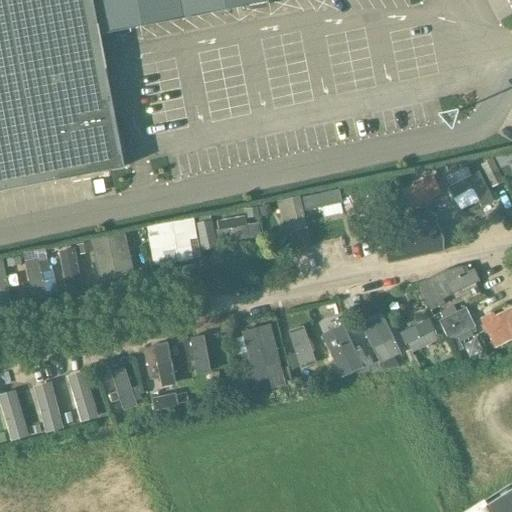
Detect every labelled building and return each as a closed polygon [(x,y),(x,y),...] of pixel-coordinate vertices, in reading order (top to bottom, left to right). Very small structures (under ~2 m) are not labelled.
[(0,0),(0,190),(126,167),(116,116),(105,108),(101,89),(109,78),(100,33),(94,0),(0,0)] [(94,0),(100,33),(268,1),(268,0),(94,0)] [(504,181),(493,159),(481,164),(492,187),(504,181)] [(432,197),(443,193),(434,174),(433,175),(432,171),(423,176),(424,179),(414,184),(404,189),(407,198),(411,207),(423,202),(425,206),(434,201),(432,197)] [(363,212),(386,201),(381,189),(380,190),(375,180),(360,188),(356,180),(349,183),(353,192),(349,194),(353,202),(352,203),(357,215),(363,212)] [(294,231),(308,228),(300,195),(278,200),(284,225),(292,223),(294,231)] [(271,210),(270,204),(259,207),(262,217),(268,215),(271,210)] [(247,218),(259,216),(258,207),(246,209),(247,218)] [(386,221),(383,222),(384,231),(383,232),(384,237),(383,237),(389,263),(445,250),(444,249),(446,247),(445,242),(443,241),(438,216),(431,212),(396,219),(394,213),(385,215),(386,221)] [(246,216),(218,221),(221,242),(249,237),(246,216)] [(194,217),(148,226),(155,265),(194,258),(189,234),(197,232),(194,217)] [(212,220),(197,223),(202,250),(218,247),(212,220)] [(78,246),(80,255),(92,252),(90,243),(78,246)] [(75,249),(59,252),(67,294),(84,291),(75,249)] [(21,265),(20,258),(7,260),(8,267),(21,265)] [(0,288),(8,286),(7,277),(5,277),(1,259),(0,259),(0,288)] [(444,298),(481,280),(474,268),(469,270),(467,265),(444,270),(418,283),(431,310),(445,303),(444,298)] [(444,310),(441,312),(443,317),(457,311),(454,305),(444,310)] [(443,317),(439,319),(449,340),(451,339),(457,351),(464,348),(461,342),(474,336),(472,333),(477,330),(475,327),(476,326),(466,307),(457,311),(443,317)] [(511,307),(496,316),(494,312),(482,318),(496,346),(511,338),(511,307)] [(362,325),(379,360),(381,363),(402,353),(383,314),(362,325)] [(414,353),(442,339),(433,318),(405,332),(414,353)] [(239,321),(229,323),(230,331),(241,328),(239,321)] [(322,334),(343,378),(345,381),(381,363),(379,360),(374,362),(370,355),(367,356),(362,348),(357,350),(344,323),(322,334)] [(298,351),(289,354),(294,370),(319,363),(307,324),(290,329),(298,351)] [(249,352),(242,354),(250,384),(269,379),(272,390),(286,386),(286,384),(293,382),(289,367),(282,369),(272,331),(245,338),(249,352)] [(204,336),(154,346),(163,389),(175,387),(173,375),(195,370),(196,375),(211,372),(204,336)] [(124,409),(138,405),(126,367),(112,372),(118,391),(110,394),(112,401),(121,398),(124,409)] [(83,420),(101,415),(87,369),(69,374),(83,420)] [(213,380),(220,379),(219,372),(212,373),(213,380)] [(237,378),(223,381),(228,399),(241,396),(237,378)] [(178,405),(176,393),(152,397),(154,409),(178,405)] [(70,412),(62,414),(65,425),(73,423),(70,412)] [(30,429),(31,437),(41,434),(39,427),(30,429)] [(161,511),(138,444),(41,478),(37,466),(0,479),(0,511),(161,511)] [(511,511),(511,488),(486,505),(490,511),(511,511)]
